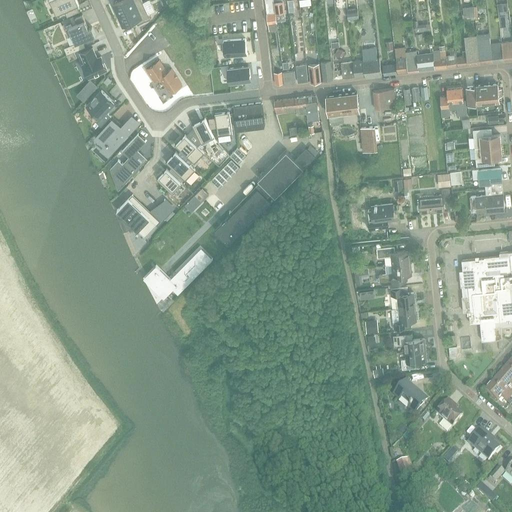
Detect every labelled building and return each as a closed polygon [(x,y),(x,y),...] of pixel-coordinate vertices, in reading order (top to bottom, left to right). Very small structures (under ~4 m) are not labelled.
[(79,4),(77,0),(49,0),(52,5),(53,8),(53,7),(56,14),(64,11),(67,17),(80,11),(77,5),(79,4)] [(118,0),(113,3),(118,13),(143,2),(141,0),(118,0)] [(273,0),(264,0),(265,3),(268,3),(269,14),(266,14),(268,24),(276,23),(276,18),(275,13),(274,2),(273,0)] [(282,1),(274,2),(275,13),(284,12),(282,1)] [(143,2),(118,13),(123,24),(135,19),(137,25),(150,19),(143,2)] [(507,2),(499,3),(500,11),(508,10),(507,2)] [(473,6),(462,7),(463,17),(474,16),(473,6)] [(358,9),(347,10),(348,19),(359,18),(358,9)] [(77,23),(64,29),(68,37),(72,36),(75,44),(82,41),(95,35),(92,27),(88,28),(82,15),(75,18),(77,23)] [(418,19),(414,19),(415,32),(427,30),(426,23),(418,24),(418,19)] [(491,53),(490,44),(489,38),(477,40),(478,49),(479,63),(492,62),(491,53)] [(245,39),(223,42),(225,57),(247,54),(245,39)] [(352,48),(351,40),(343,41),(344,49),(352,48)] [(464,41),(465,51),(467,65),(479,63),(478,49),(477,40),(464,41)] [(75,44),(64,48),(66,55),(85,47),(82,41),(75,44)] [(511,44),(511,43),(511,41),(501,43),(502,51),(503,61),(511,59),(511,44)] [(502,51),(501,43),(490,44),(491,53),(492,62),(503,61),(502,51)] [(85,63),(82,64),(88,78),(107,70),(101,56),(97,58),(92,48),(80,53),(85,63)] [(338,48),(335,53),(342,57),(344,52),(338,48)] [(362,49),(363,59),(365,75),(365,77),(381,75),(379,58),(377,58),(376,48),(362,49)] [(446,58),(446,55),(445,50),(439,51),(440,57),(436,58),(437,68),(447,67),(446,58)] [(418,71),(416,54),(416,51),(405,52),(406,55),(408,72),(418,71)] [(457,66),(456,57),(456,51),(450,52),(450,55),(446,55),(446,58),(447,67),(457,66)] [(457,66),(467,65),(465,51),(462,52),(463,56),(456,57),(457,66)] [(74,52),(67,55),(69,61),(77,57),(74,52)] [(433,52),(416,54),(418,71),(435,68),(434,58),(433,52)] [(397,73),(408,72),(406,55),(395,57),(396,63),(397,73)] [(171,68),(167,71),(159,59),(145,69),(153,80),(159,76),(170,93),(182,85),(171,68)] [(354,77),(365,75),(363,59),(352,61),(354,77)] [(342,78),(354,77),(352,61),(341,62),(342,78)] [(330,62),(320,63),(323,81),(332,80),(330,62)] [(384,75),(397,73),(396,63),(383,65),(384,75)] [(306,65),(296,66),(298,82),(308,81),(306,65)] [(310,83),(320,82),(318,65),(308,66),(310,83)] [(227,69),(229,83),(251,81),(249,66),(227,69)] [(294,70),(282,72),(284,84),(296,83),(294,70)] [(282,71),(274,72),(276,84),(283,83),(282,71)] [(107,77),(103,82),(107,85),(111,81),(107,77)] [(89,79),(83,87),(90,93),(96,85),(89,79)] [(478,104),(500,102),(498,83),(476,85),(478,104)] [(468,105),(476,104),(474,86),(466,87),(468,105)] [(466,101),(463,101),(462,87),(447,89),(447,95),(440,96),(441,116),(450,115),(449,109),(457,109),(458,115),(467,114),(466,101)] [(394,89),(373,91),(374,109),(395,107),(394,89)] [(101,90),(87,106),(89,108),(89,112),(94,116),(97,115),(99,118),(96,121),(101,126),(111,116),(106,111),(114,103),(101,90)] [(329,114),(359,111),(357,93),(327,96),(329,114)] [(308,121),(319,120),(317,104),(316,96),(305,97),(307,113),(308,121)] [(307,113),(305,97),(295,98),(296,111),(297,114),(307,113)] [(286,112),(296,111),(295,98),(285,99),(286,112)] [(276,114),(286,112),(285,99),(274,101),(275,108),(276,114)] [(265,126),(262,103),(233,105),(236,129),(265,126)] [(229,112),(215,114),(218,135),(232,133),(229,112)] [(498,116),(488,117),(488,124),(498,123),(503,123),(503,118),(498,118),(498,116)] [(205,118),(191,124),(201,144),(214,137),(205,118)] [(302,118),(295,120),(296,127),(304,125),(302,118)] [(111,121),(95,138),(97,140),(105,147),(101,150),(106,155),(107,156),(117,146),(133,128),(127,123),(122,127),(122,128),(120,130),(118,128),(111,121)] [(388,125),(361,128),(363,152),(391,149),(388,125)] [(297,134),(296,126),(289,127),(290,135),(297,134)] [(477,148),(501,145),(500,134),(488,135),(488,129),(474,130),(475,138),(476,138),(477,148)] [(118,160),(111,168),(112,170),(113,169),(125,182),(141,165),(134,158),(137,154),(135,151),(144,141),(138,135),(138,134),(138,133),(122,150),(129,157),(123,163),(118,159),(118,160)] [(185,134),(174,145),(194,163),(204,153),(185,134)] [(317,135),(313,139),(320,146),(324,143),(317,135)] [(501,145),(477,148),(477,158),(476,158),(477,165),(491,164),(490,157),(502,156),(501,145)] [(238,147),(230,156),(238,164),(246,155),(238,147)] [(286,150),(258,179),(275,196),(315,156),(306,147),(295,158),(286,150)] [(175,151),(165,162),(185,180),(195,169),(175,151)] [(231,159),(210,180),(219,189),(240,167),(231,159)] [(166,168),(156,179),(172,194),(182,183),(166,168)] [(485,190),(491,189),(490,181),(493,181),(493,182),(501,181),(500,168),(478,171),(478,169),(472,169),(473,179),(479,179),(479,185),(484,185),(485,190)] [(462,183),(461,171),(450,172),(451,184),(462,183)] [(439,187),(450,186),(449,173),(437,174),(439,187)] [(415,186),(414,178),(403,179),(404,190),(412,189),(412,186),(415,186)] [(403,189),(401,179),(393,180),(394,190),(403,189)] [(215,230),(228,243),(270,200),(257,187),(215,230)] [(442,195),(419,197),(420,212),(444,210),(443,202),(449,202),(448,189),(441,189),(442,195)] [(471,212),(477,212),(484,211),(484,214),(497,212),(497,210),(504,209),(502,194),(492,195),(491,189),(485,190),(486,196),(470,197),(471,212)] [(130,196),(118,208),(146,235),(161,219),(133,192),(130,196)] [(367,230),(369,230),(384,228),(383,221),(393,219),(391,204),(369,207),(370,210),(364,211),(367,230)] [(170,208),(163,216),(167,220),(174,212),(170,208)] [(234,238),(224,248),(227,251),(238,240),(236,237),(234,239),(234,238)] [(156,264),(143,277),(164,297),(172,288),(178,294),(212,259),(201,247),(170,279),(156,264)] [(385,266),(410,263),(408,251),(394,253),(393,247),(375,249),(376,258),(384,257),(385,266)] [(499,255),(484,257),(484,258),(461,260),(462,271),(459,271),(461,287),(462,287),(463,296),(462,296),(463,311),(469,311),(470,323),(480,322),(482,340),(497,338),(502,337),(501,326),(511,324),(511,250),(499,252),(499,255)] [(385,266),(386,274),(378,274),(379,284),(387,284),(393,283),(406,282),(405,276),(411,275),(410,263),(385,266)] [(392,309),(415,307),(413,293),(407,294),(407,288),(390,290),(392,309)] [(392,309),(391,310),(393,329),(410,328),(410,322),(416,321),(415,307),(392,309)] [(371,320),(366,320),(366,326),(367,333),(368,333),(378,332),(377,326),(371,320)] [(476,330),(467,330),(468,341),(477,341),(476,330)] [(424,339),(412,340),(412,334),(393,336),(394,346),(405,345),(406,352),(425,350),(424,339)] [(465,337),(457,338),(457,349),(465,349),(465,337)] [(457,346),(449,346),(450,358),(458,358),(457,346)] [(406,359),(400,360),(401,370),(415,368),(414,362),(426,361),(425,350),(406,352),(406,359)] [(374,377),(384,375),(382,367),(373,369),(374,377)] [(511,371),(507,367),(499,375),(511,386),(511,385),(511,371)] [(511,393),(508,390),(511,386),(499,375),(492,383),(509,398),(511,394),(511,393)] [(427,400),(405,381),(394,395),(399,399),(401,397),(410,405),(408,407),(415,413),(427,400)] [(511,401),(509,399),(509,398),(492,383),(485,392),(490,396),(488,398),(495,405),(501,398),(506,402),(511,407),(511,401)] [(454,406),(448,400),(436,415),(444,421),(439,427),(447,433),(451,428),(452,429),(462,416),(453,408),(454,406)] [(488,461),(499,448),(485,436),(487,434),(481,429),(468,443),(488,461)] [(410,472),(406,459),(399,462),(399,463),(396,464),(400,475),(404,474),(405,478),(411,476),(410,472)] [(495,482),(504,472),(499,467),(490,478),(495,482)] [(481,484),(477,488),(484,495),(489,490),(481,484)]
